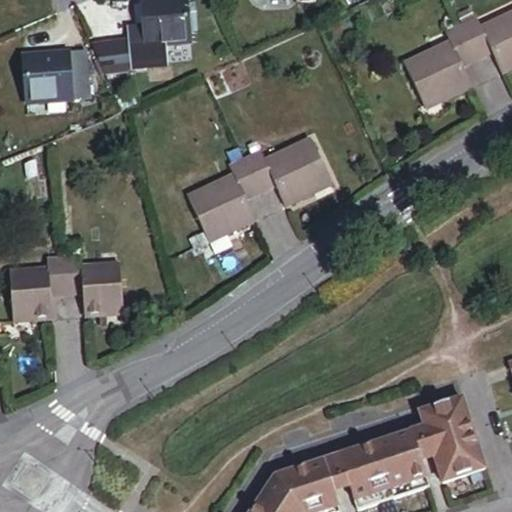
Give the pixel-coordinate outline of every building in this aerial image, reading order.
[(167,69),(165,48),(191,46),(187,0),(174,0),(142,3),(144,28),(111,31),(112,45),(92,47),(104,75),(167,69)] [(511,15),(482,29),(474,10),(458,17),(459,20),(477,60),(492,53),(501,75),(511,69),(511,15)] [(473,89),(463,66),(477,60),(459,20),(443,27),(451,45),(406,65),(423,105),(439,98),(442,103),(473,89)] [(28,104),(89,100),(86,56),(25,60),(28,104)] [(426,110),(442,103),(439,98),(423,105),(426,110)] [(108,117),(118,113),(113,100),(103,103),(108,117)] [(331,182),(312,141),(266,162),(258,144),(248,149),(253,160),(247,163),(261,194),(276,187),(286,209),(315,196),(313,190),(331,182)] [(258,223),(247,200),(261,194),(247,163),(231,170),(235,178),(190,199),(208,239),(226,231),(228,236),(258,223)] [(315,196),(333,187),(331,182),(313,190),(315,196)] [(211,244),(228,236),(226,231),(208,239),(211,244)] [(125,312),(122,270),(84,273),(82,253),(64,255),(65,264),(68,297),(83,296),(85,321),(107,319),(107,314),(125,312)] [(68,297),(65,264),(48,266),(48,275),(10,278),(13,320),(33,319),(33,324),(53,322),(51,298),(68,297)] [(491,470),(468,399),(425,413),(430,430),(440,459),(448,484),(491,470)] [(440,459),(430,430),(416,434),(426,463),(440,459)] [(363,511),(434,489),(426,463),(416,434),(345,457),(356,491),(363,511)] [(356,491),(345,457),(329,463),(340,497),(356,491)] [(344,511),(340,497),(329,463),(281,478),(257,511),(344,511)]
